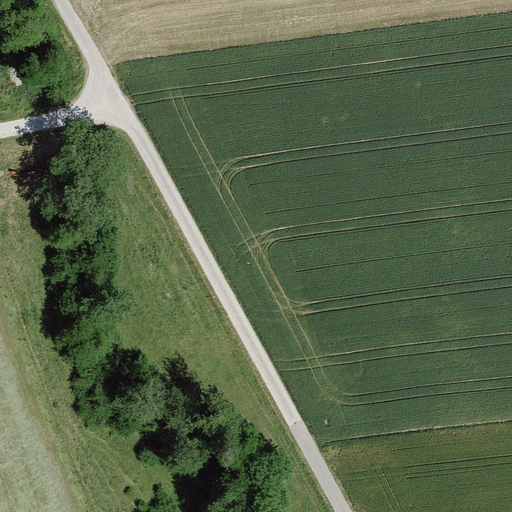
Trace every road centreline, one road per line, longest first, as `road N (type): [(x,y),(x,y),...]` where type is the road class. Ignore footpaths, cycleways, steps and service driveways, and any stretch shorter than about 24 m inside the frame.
road 1 (track): [(57,0),(342,511)]
road 2 (track): [(0,133),(118,107)]
